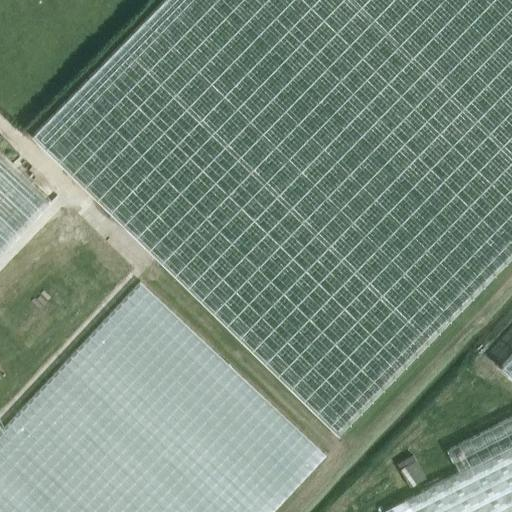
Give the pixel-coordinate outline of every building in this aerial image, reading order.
[(511,0),(162,0),(31,134),(337,433),(511,254),(511,0)] [(0,156),(0,251),(47,201),(0,156)] [(511,352),(500,365),(511,376),(511,352)] [(511,511),(511,416),(447,450),(458,472),(384,511),(511,511)] [(426,476),(412,454),(397,463),(410,485),(426,476)]
